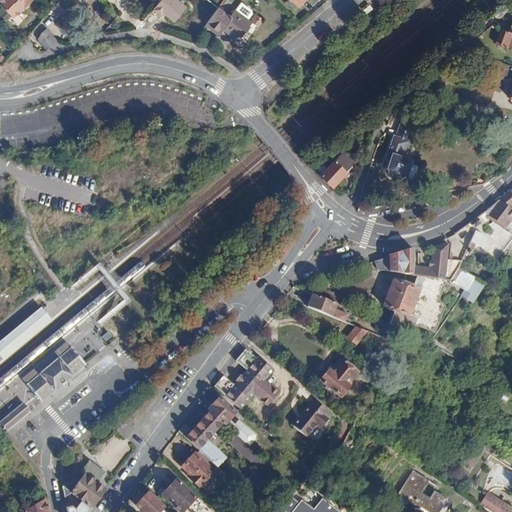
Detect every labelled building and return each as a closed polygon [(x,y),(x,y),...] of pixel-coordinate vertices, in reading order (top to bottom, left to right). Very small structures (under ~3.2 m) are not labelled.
[(0,0),(0,5),(13,18),(21,10),(23,11),(32,0),(0,0)] [(224,27),(228,30),(228,31),(239,40),(240,39),(241,40),(243,37),(241,36),(252,22),(256,25),(260,19),(254,14),(250,20),(248,19),(252,14),(252,11),(241,3),(236,10),(231,17),(224,27)] [(218,8),(206,25),(218,34),(224,27),(231,17),(218,8)] [(152,9),(142,21),(150,27),(160,15),(152,9)] [(42,34),(39,40),(47,49),(58,40),(48,28),(42,34)] [(503,29),(499,38),(503,40),(501,45),(511,49),(511,32),(510,31),(503,29)] [(417,93),(426,105),(438,95),(428,84),(417,93)] [(395,138),(406,141),(408,135),(397,131),(395,138)] [(391,160),(389,167),(391,170),(395,171),(396,174),(404,176),(409,161),(409,160),(404,158),(409,142),(406,141),(395,138),(394,137),(387,157),(389,160),(391,160)] [(346,151),(320,178),(331,190),(332,188),(346,174),(357,162),(346,151)] [(409,161),(404,176),(410,177),(414,174),(416,168),(414,163),(409,161)] [(511,193),(511,192),(501,202),(509,207),(511,209),(511,193)] [(490,210),(486,213),(496,220),(507,227),(511,219),(511,209),(509,207),(501,202),(498,201),(490,210)] [(496,220),(485,238),(483,237),(478,246),(475,245),(473,249),(504,259),(511,246),(511,230),(507,227),(496,220)] [(475,233),(468,248),(472,251),(473,249),(475,245),(478,246),(483,237),(475,233)] [(446,239),(453,251),(462,246),(455,235),(446,239)] [(414,268),(414,251),(389,258),(389,273),(418,277),(431,279),(432,273),(445,274),(448,246),(433,250),(431,271),(414,268)] [(375,262),(377,271),(378,271),(389,273),(389,258),(375,262)] [(458,268),(452,280),(477,295),(484,283),(458,268)] [(393,282),(383,307),(397,313),(414,320),(413,324),(431,332),(440,311),(433,307),(444,281),(431,279),(418,277),(413,290),(393,282)] [(315,295),(336,304),(337,304),(340,296),(325,290),(327,286),(320,283),(316,293),(315,295)] [(312,294),(307,307),(330,317),(342,322),(346,315),(333,309),(336,304),(315,295),(312,294)] [(41,307),(0,340),(0,356),(3,360),(51,320),(41,307)] [(397,313),(391,326),(409,334),(413,324),(414,320),(397,313)] [(347,337),(355,344),(365,332),(354,327),(347,337)] [(364,338),(378,349),(381,345),(367,335),(364,338)] [(50,366),(72,348),(67,342),(22,379),(27,385),(50,366)] [(123,347),(118,352),(129,362),(134,357),(123,347)] [(50,366),(27,385),(28,386),(41,402),(54,391),(55,392),(67,382),(74,376),(74,375),(86,365),(85,364),(73,349),(72,348),(50,366)] [(245,371),(241,376),(239,375),(234,381),(236,383),(233,386),(222,377),(214,386),(240,411),(254,396),(267,406),(279,392),(265,380),(273,371),(257,357),(256,359),(244,349),(234,362),(245,371)] [(321,381),(341,398),(349,387),(348,386),(358,373),(341,360),(331,372),(329,370),(321,381)] [(309,400),(289,425),(306,439),(316,427),(319,430),(332,415),(311,397),(309,400)] [(220,398),(209,411),(211,412),(223,423),(225,424),(235,412),(220,398)] [(18,405),(0,419),(0,423),(6,431),(31,411),(22,401),(18,405)] [(178,431),(190,443),(224,474),(234,483),(241,476),(209,446),(216,438),(212,435),(223,423),(211,412),(193,431),(185,423),(178,431)] [(228,439),(259,467),(265,460),(234,433),(228,439)] [(459,465),(468,471),(484,446),(475,440),(459,465)] [(186,446),(173,460),(183,469),(181,472),(190,480),(205,464),(218,476),(219,475),(221,477),(224,474),(190,443),(187,447),(186,446)] [(90,460),(81,472),(85,475),(84,475),(97,484),(105,472),(90,460)] [(400,491),(409,498),(408,501),(417,508),(419,505),(428,511),(435,511),(436,510),(439,511),(447,511),(452,505),(433,491),(428,498),(420,493),(428,481),(414,471),(400,491)] [(80,481),(72,493),(78,497),(92,507),(105,489),(97,484),(84,475),(80,481)] [(75,477),(62,486),(64,497),(72,493),(80,481),(75,477)] [(177,479),(162,495),(180,511),(182,511),(183,511),(189,511),(191,511),(200,501),(196,497),(177,479)] [(249,479),(241,489),(244,492),(253,482),(249,479)] [(136,506),(143,511),(165,511),(162,509),(163,507),(148,493),(136,506)] [(489,511),(494,511),(501,503),(486,493),(479,504),(489,511)] [(67,509),(67,511),(87,511),(92,507),(78,497),(77,499),(80,501),(77,505),(78,506),(76,510),(71,508),(67,509)] [(22,511),(46,511),(44,499),(22,511)] [(297,501),(288,511),(335,511),(318,499),(310,510),(297,501)] [(211,511),(200,501),(191,511),(211,511)] [(494,511),(511,511),(511,509),(501,503),(494,511)]
